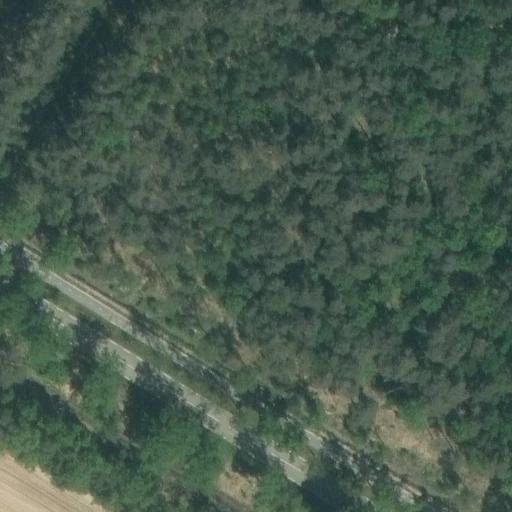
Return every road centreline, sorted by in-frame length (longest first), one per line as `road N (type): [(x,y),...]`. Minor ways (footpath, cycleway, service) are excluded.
road 1 (tertiary): [(369,511),(0,287)]
road 2 (track): [(109,0),(0,175)]
